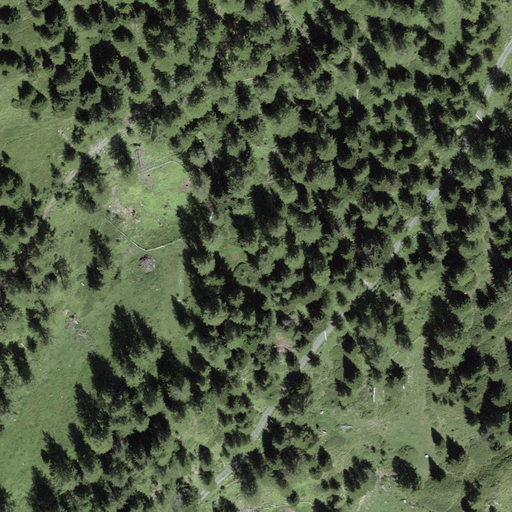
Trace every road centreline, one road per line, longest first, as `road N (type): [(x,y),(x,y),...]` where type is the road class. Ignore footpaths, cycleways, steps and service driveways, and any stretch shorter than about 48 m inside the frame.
road 1 (track): [(188,511),(232,468),(349,303),(437,206),(481,89),(511,47)]
road 2 (track): [(0,274),(12,269),(95,143),(258,0)]
